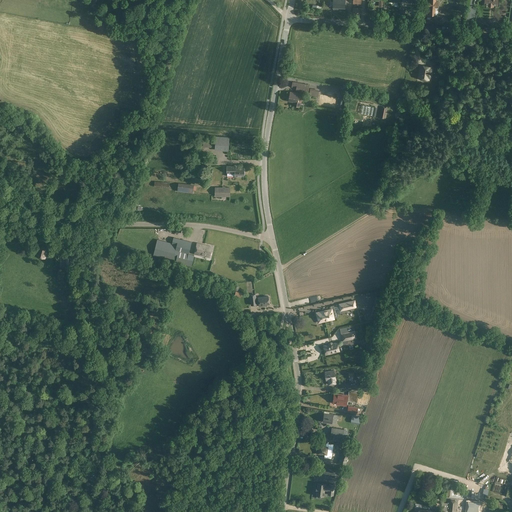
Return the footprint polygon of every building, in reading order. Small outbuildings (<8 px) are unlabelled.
[(332,0),(333,2),(333,6),(332,8),(333,8),(333,9),(338,10),(339,8),(345,9),(345,0),(332,0)] [(434,15),(435,15),(435,7),(438,7),(438,1),(436,1),(435,0),(430,0),(430,1),(429,1),(429,7),(430,7),(429,15),(431,15),(433,15),(434,15)] [(352,6),(352,14),(362,15),(362,7),(352,6)] [(421,78),(429,79),(431,68),(428,67),(428,66),(422,65),(420,74),(422,74),(421,78)] [(297,84),(297,86),(301,87),(300,91),(300,95),(301,96),(303,96),(304,92),(305,92),(306,85),(297,84)] [(318,98),(319,90),(310,88),(309,95),(315,96),(315,97),(318,98)] [(288,97),(288,98),(289,99),(289,100),(294,101),(293,105),(299,106),(298,106),(299,102),(301,102),(302,98),(301,98),(301,96),(300,95),(290,93),(289,96),(288,97)] [(381,106),(379,118),(385,119),(387,108),(381,106)] [(216,137),(215,148),(228,149),(229,138),(216,137)] [(236,166),(227,166),(227,173),(235,173),(235,176),(244,176),(244,169),(239,169),(239,168),(236,168),(236,166)] [(177,191),(193,193),(194,185),(178,183),(177,191)] [(215,187),(215,196),(230,197),(230,187),(225,187),(225,186),(223,186),(222,187),(215,187)] [(176,261),(176,262),(191,266),(194,255),(188,254),(191,242),(174,237),(172,243),(157,240),(153,255),(176,261)] [(213,247),(197,243),(194,254),(210,258),(213,247)] [(36,246),(36,248),(38,249),(36,256),(45,258),(48,248),(39,246),(36,246)] [(67,269),(73,268),(71,248),(65,249),(67,269)] [(258,298),(259,306),(266,306),(266,305),(269,304),(268,296),(258,298)] [(339,304),(341,311),(356,307),(355,300),(339,304)] [(316,313),(319,322),(334,319),(332,309),(316,313)] [(356,337),(354,331),(343,334),(342,334),(343,340),(344,340),(356,337)] [(338,342),(324,346),(326,355),(340,351),(338,342)] [(328,380),(329,384),(336,383),(334,371),(325,372),(327,381),(328,380)] [(348,395),(348,401),(357,402),(359,393),(349,391),(348,395)] [(348,401),(348,395),(343,394),(343,395),(335,394),(334,402),(338,403),(337,405),(342,405),(342,404),(346,405),(347,401),(348,401)] [(333,414),(333,415),(324,413),(323,421),(332,423),(336,423),(337,415),(333,414)] [(360,417),(352,415),(351,423),(359,424),(360,417)] [(332,427),(331,435),(343,437),(344,429),(332,427)] [(318,444),(317,454),(324,455),(324,458),(332,459),(334,444),(327,443),(326,443),(326,446),(318,444)] [(342,453),(338,463),(346,465),(349,456),(344,454),(345,451),(343,450),(342,453)] [(316,491),(316,495),(317,496),(316,498),(323,499),(323,496),(324,497),(325,491),(328,491),(328,493),(334,493),(335,484),(329,483),(329,485),(326,485),(326,484),(317,483),(317,487),(316,487),(316,491)]
